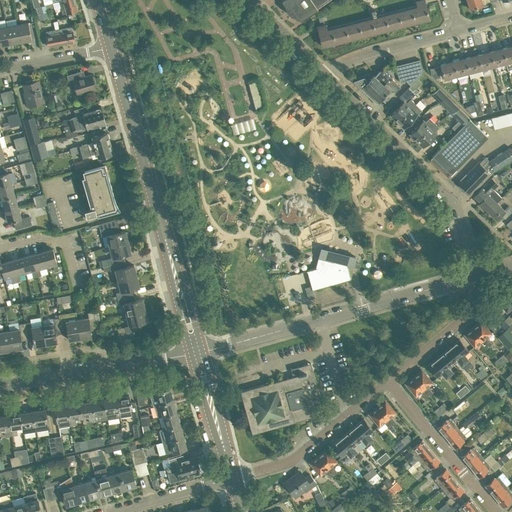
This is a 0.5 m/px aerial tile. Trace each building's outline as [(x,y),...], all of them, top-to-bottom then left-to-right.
[(73,0),(65,0),(58,2),(62,15),(77,11),(73,0)] [(281,0),(282,0),(287,9),(286,10),(291,16),(292,15),(301,20),(317,9),(317,8),(329,0),(281,0)] [(319,26),(317,27),(322,46),(416,22),(429,18),(426,5),(424,0),(422,0),(417,1),(416,2),(417,7),(328,30),(326,24),(325,25),(324,21),(318,22),(319,26)] [(466,0),(470,10),(483,5),(481,0),(489,0),(490,2),(497,1),(496,0),(466,0)] [(38,12),(44,11),(43,6),(50,5),(49,1),(36,3),(38,12)] [(28,23),(17,25),(20,42),(32,40),(28,23)] [(17,25),(6,27),(10,44),(20,42),(17,25)] [(64,32),(59,33),(61,44),(74,42),(71,26),(63,27),(64,32)] [(0,45),(10,44),(6,27),(0,28),(0,45)] [(61,44),(59,33),(54,34),(53,29),(45,31),(48,47),(61,44)] [(511,45),(502,48),(506,63),(511,61),(511,45)] [(502,48),(490,51),(494,66),(506,63),(502,48)] [(494,66),(490,51),(478,55),(481,69),(494,66)] [(481,69),(478,55),(465,58),(469,72),(481,69)] [(469,72),(465,58),(453,61),(456,76),(469,72)] [(410,86),(423,73),(420,60),(395,66),(399,82),(405,81),(410,86)] [(456,76),(453,61),(440,64),(444,79),(456,76)] [(431,75),(435,79),(440,77),(437,67),(430,69),(431,75)] [(373,96),(391,78),(383,69),(379,71),(374,76),(373,75),(372,76),(368,72),(354,77),(355,79),(352,80),(361,88),(360,88),(366,94),(368,95),(370,93),(373,96)] [(84,77),(83,71),(67,76),(70,86),(74,85),(77,95),(95,89),(91,75),(84,77)] [(391,78),(373,96),(372,98),(377,103),(378,101),(383,96),(387,100),(400,87),(391,78)] [(27,107),(44,102),(38,81),(23,85),(26,98),(25,99),(27,107)] [(255,81),(249,83),(256,110),(263,109),(255,81)] [(397,122),(415,103),(410,99),(417,92),(410,85),(399,97),(403,101),(390,115),(397,122)] [(440,103),(450,99),(438,88),(430,93),(440,103)] [(2,99),(13,95),(11,90),(0,93),(2,99)] [(15,101),(13,95),(2,99),(3,104),(15,101)] [(460,109),(450,99),(440,103),(450,113),(460,109)] [(476,101),(473,102),(475,109),(481,107),(479,101),(476,101)] [(415,103),(397,122),(398,123),(397,125),(400,128),(402,127),(404,129),(417,115),(420,118),(424,113),(415,103)] [(64,127),(102,116),(100,107),(85,111),(84,108),(73,111),(75,117),(66,119),(62,120),(64,127)] [(483,114),(481,107),(475,109),(477,116),(483,114)] [(460,109),(450,113),(462,126),(469,119),(470,118),(460,109)] [(8,122),(19,118),(18,113),(7,116),(8,122)] [(511,125),(508,114),(502,115),(505,127),(511,125)] [(502,115),(496,117),(499,128),(505,127),(502,115)] [(102,116),(64,127),(63,127),(65,133),(66,138),(77,136),(75,130),(81,128),(81,129),(87,127),(87,129),(105,124),(102,116)] [(23,119),(29,144),(39,141),(33,117),(23,119)] [(499,128),(496,117),(490,118),(493,130),(499,128)] [(21,124),(19,118),(8,122),(10,127),(21,124)] [(416,141),(434,122),(429,118),(424,122),(423,120),(409,134),(411,135),(410,138),(413,140),(415,140),(416,141)] [(469,119),(462,126),(432,156),(451,175),(487,137),(469,119)] [(434,122),(416,141),(423,147),(436,134),(434,132),(439,127),(434,122)] [(78,153),(109,143),(108,139),(109,137),(108,134),(106,134),(106,133),(92,137),(94,142),(88,144),(88,143),(70,148),(71,154),(78,153)] [(13,139),(15,145),(26,142),(24,136),(13,139)] [(47,156),(43,141),(29,144),(34,160),(47,156)] [(15,145),(17,151),(28,148),(26,142),(15,145)] [(112,152),(113,151),(112,149),(110,148),(109,143),(78,153),(80,159),(91,155),(97,153),(98,157),(112,153),(112,152)] [(490,163),(495,170),(511,158),(511,151),(509,147),(489,160),(490,163)] [(30,158),(29,151),(16,154),(18,161),(30,158)] [(84,160),(73,164),(75,169),(86,166),(84,160)] [(495,170),(490,163),(485,169),(478,162),(459,183),(471,194),(495,170)] [(88,185),(109,179),(107,172),(103,172),(102,166),(84,171),(83,171),(88,185)] [(496,174),(501,179),(511,171),(507,167),(496,174)] [(25,180),(36,177),(34,171),(23,174),(25,180)] [(0,186),(11,184),(8,172),(0,174),(0,186)] [(37,183),(36,177),(25,180),(26,186),(37,183)] [(109,180),(109,179),(88,185),(91,198),(113,193),(110,185),(107,186),(106,181),(109,180)] [(491,179),(477,193),(474,196),(480,202),(479,203),(487,211),(496,203),(497,203),(502,198),(493,190),(498,185),(491,179)] [(14,195),(11,184),(0,186),(0,194),(1,199),(14,195)] [(501,193),(510,203),(511,200),(511,190),(509,187),(501,193)] [(113,193),(91,198),(94,207),(84,210),(87,220),(101,216),(101,215),(97,216),(96,212),(119,206),(118,205),(116,206),(114,198),(111,199),(110,194),(113,193)] [(34,202),(45,199),(44,194),(33,197),(34,202)] [(14,195),(1,199),(5,211),(18,207),(14,195)] [(47,205),(45,199),(34,202),(36,208),(47,205)] [(503,210),(497,203),(496,203),(487,211),(496,219),(500,215),(504,219),(511,210),(511,209),(508,205),(503,210)] [(21,218),(18,207),(5,211),(8,223),(12,221),(15,229),(31,224),(29,216),(21,218)] [(110,247),(128,242),(126,237),(130,236),(129,231),(125,232),(125,231),(118,233),(117,227),(119,227),(117,219),(98,223),(102,237),(104,248),(110,247)] [(280,235),(268,237),(270,248),(282,246),(280,235)] [(128,242),(110,247),(112,258),(102,260),(103,266),(122,262),(121,256),(130,253),(128,242)] [(356,257),(332,251),(321,248),(316,268),(307,271),(311,286),(305,288),(308,300),(315,298),(313,290),(351,279),(347,266),(353,267),(356,257)] [(42,252),(46,268),(53,266),(54,272),(58,271),(57,265),(53,249),(42,252)] [(46,268),(42,252),(32,255),(38,276),(41,275),(40,270),(46,268)] [(38,276),(32,255),(21,258),(26,273),(32,272),(34,277),(38,276)] [(21,258),(11,261),(17,282),(21,281),(19,275),(26,273),(21,258)] [(11,261),(1,263),(5,279),(11,277),(13,283),(17,282),(11,261)] [(122,262),(103,266),(105,272),(110,271),(115,270),(118,281),(136,276),(133,265),(124,267),(122,262)] [(136,276),(118,281),(121,292),(116,293),(117,299),(131,295),(129,290),(139,287),(136,276)] [(131,295),(117,299),(119,305),(124,304),(126,314),(145,310),(142,299),(132,301),(131,295)] [(509,315),(504,320),(509,325),(511,322),(511,296),(501,305),(507,311),(511,307),(511,308),(511,316),(511,317),(509,315)] [(145,310),(126,314),(129,325),(124,327),(126,333),(139,329),(138,324),(147,321),(145,310)] [(88,318),(77,320),(80,338),(91,336),(90,326),(96,325),(93,312),(87,313),(88,318)] [(80,338),(77,320),(76,314),(59,317),(61,331),(67,330),(69,340),(80,338)] [(54,323),(42,325),(45,344),(57,342),(55,332),(61,331),(59,317),(53,318),(54,323)] [(500,326),(505,331),(507,328),(509,325),(504,321),(500,326)] [(30,322),(24,323),(27,337),(33,336),(34,346),(45,344),(42,325),(31,327),(30,322)] [(473,328),(488,346),(491,344),(485,337),(490,333),(480,322),(473,328)] [(27,337),(24,323),(18,324),(19,329),(8,331),(11,349),(22,348),(21,338),(27,337)] [(488,346),(473,328),(465,334),(474,346),(479,342),(484,349),(488,346)] [(511,344),(511,333),(507,328),(497,337),(507,349),(511,344)] [(0,351),(11,349),(8,331),(0,332),(0,351)] [(459,339),(451,346),(465,363),(469,360),(468,359),(464,354),(469,350),(459,339)] [(451,346),(443,352),(453,364),(457,360),(461,365),(460,365),(461,366),(465,363),(451,346)] [(453,364),(443,352),(435,359),(449,375),(452,372),(448,367),(453,364)] [(498,358),(502,363),(507,360),(503,354),(498,358)] [(502,363),(498,358),(493,362),(497,367),(502,363)] [(449,375),(435,359),(427,366),(437,377),(441,373),(445,378),(449,375)] [(469,360),(465,363),(466,364),(469,368),(473,365),(470,361),(469,360)] [(465,363),(461,366),(462,367),(466,372),(469,368),(466,364),(465,363)] [(483,369),(476,374),(480,379),(489,372),(485,368),(483,370),(483,369)] [(250,427),(252,433),(258,432),(271,428),(275,427),(280,429),(282,425),(318,415),(324,413),(312,369),(311,369),(312,371),(270,383),(266,381),(264,384),(240,391),(250,427)] [(414,377),(427,393),(430,390),(427,386),(431,382),(421,371),(414,377)] [(502,376),(510,384),(511,382),(511,374),(508,371),(502,376)] [(427,393),(414,377),(406,383),(416,395),(420,391),(423,396),(427,393)] [(465,385),(460,389),(464,394),(469,390),(465,385)] [(154,405),(172,400),(169,388),(153,393),(151,403),(152,406),(154,405)] [(464,394),(460,389),(455,393),(460,398),(464,394)] [(136,393),(138,406),(145,405),(143,392),(136,393)] [(128,395),(116,397),(119,418),(132,416),(128,395)] [(119,418),(116,397),(104,399),(107,420),(119,418)] [(107,420),(104,399),(91,401),(95,422),(107,420)] [(176,412),(172,400),(154,405),(157,417),(162,416),(176,412)] [(91,401),(79,403),(82,417),(88,416),(89,423),(95,422),(91,401)] [(385,401),(377,407),(390,423),(394,421),(390,416),(394,412),(385,401)] [(82,417),(79,403),(67,405),(71,426),(76,425),(75,418),(82,417)] [(438,407),(443,412),(447,408),(443,403),(438,407)] [(71,426),(67,405),(55,407),(58,428),(71,426)] [(390,423),(377,407),(370,413),(379,425),(383,422),(387,426),(390,423)] [(443,412),(438,407),(434,411),(438,416),(443,412)] [(32,411),(35,432),(48,429),(44,409),(32,411)] [(35,432),(32,411),(20,413),(22,427),(23,434),(35,432)] [(179,424),(176,412),(162,416),(166,428),(179,424)] [(22,427),(20,413),(7,415),(11,436),(17,435),(16,428),(22,427)] [(7,415),(0,415),(0,430),(4,430),(5,437),(11,436),(7,415)] [(470,418),(462,424),(466,430),(474,423),(478,420),(474,415),(470,418)] [(446,438),(454,431),(451,427),(455,424),(450,417),(438,427),(446,438)] [(150,424),(150,419),(141,421),(143,434),(151,432),(150,428),(149,429),(148,425),(150,424)] [(356,425),(369,441),(372,439),(368,434),(373,430),(364,419),(356,425)] [(140,436),(138,423),(132,425),(134,437),(140,436)] [(179,424),(166,428),(159,430),(162,441),(182,436),(179,424)] [(356,425),(348,432),(357,443),(361,440),(365,444),(369,441),(356,425)] [(476,438),(480,443),(494,432),(489,427),(476,438)] [(454,431),(446,438),(455,448),(467,438),(461,431),(458,434),(454,431)] [(357,443),(348,432),(340,438),(353,454),(357,451),(353,447),(357,443)] [(402,438),(406,443),(411,440),(406,434),(402,438)] [(61,436),(54,437),(58,456),(64,455),(61,436)] [(186,448),(182,436),(162,441),(166,454),(173,452),(186,448)] [(58,456),(54,437),(48,438),(51,457),(58,456)] [(99,445),(97,437),(86,440),(88,448),(99,445)] [(142,438),(128,442),(129,446),(130,450),(134,465),(140,463),(136,449),(137,448),(136,443),(143,442),(142,438)] [(353,454),(340,438),(332,445),(341,456),(346,453),(350,457),(353,454)] [(406,443),(402,438),(391,447),(396,452),(406,443)] [(88,448),(86,440),(73,443),(75,451),(88,448)] [(414,465),(430,451),(422,440),(410,450),(415,456),(417,458),(411,462),(414,465)] [(128,442),(112,446),(113,451),(121,449),(121,447),(129,446),(128,442)] [(470,467),(479,459),(475,455),(479,452),(474,446),(462,456),(470,467)] [(142,447),(137,448),(136,449),(140,463),(146,461),(142,447)] [(318,456),(331,472),(335,470),(331,465),(335,462),(326,450),(318,456)] [(430,451),(414,465),(407,470),(409,472),(421,463),(422,464),(427,470),(439,461),(430,451)] [(385,452),(381,456),(385,461),(389,457),(385,452)] [(171,468),(166,469),(167,473),(196,465),(193,456),(185,459),(175,462),(176,465),(170,466),(171,468)] [(331,472),(318,456),(311,462),(320,474),(324,470),(328,475),(331,472)] [(385,461),(381,456),(376,460),(380,465),(385,461)] [(482,464),(479,459),(470,467),(478,477),(491,467),(486,461),(482,464)] [(406,462),(402,466),(406,470),(410,467),(406,462)] [(196,465),(167,473),(167,475),(169,482),(179,479),(198,473),(196,465)] [(372,467),(368,471),(372,476),(376,473),(372,467)] [(107,476),(102,477),(100,469),(94,471),(96,479),(101,496),(112,492),(107,476)] [(119,472),(124,489),(136,486),(131,469),(119,472)] [(446,486),(454,480),(446,469),(434,479),(439,486),(443,483),(446,486)] [(372,476),(368,471),(363,475),(367,480),(372,476)] [(119,472),(107,476),(112,492),(124,489),(119,472)] [(305,478),(300,472),(284,483),(294,495),(302,489),(304,492),(316,484),(310,475),(305,478)] [(494,496),(502,489),(499,485),(503,482),(498,475),(485,485),(494,496)] [(388,489),(393,485),(387,478),(383,482),(388,489)] [(96,479),(84,482),(89,499),(101,496),(96,479)] [(71,480),(54,485),(57,498),(63,497),(66,506),(78,502),(73,486),(71,480)] [(454,480),(446,486),(450,491),(446,494),(451,500),(463,490),(454,480)] [(89,499),(84,482),(73,486),(78,502),(89,499)] [(57,498),(54,485),(48,487),(52,500),(57,498)] [(355,491),(350,486),(346,490),(350,495),(355,491)] [(52,500),(48,487),(42,489),(46,501),(52,500)] [(502,489),(494,496),(502,506),(511,498),(511,492),(509,489),(505,492),(502,489)] [(350,495),(346,490),(341,493),(345,498),(350,495)] [(320,492),(314,495),(320,508),(326,504),(320,492)] [(23,496),(25,502),(27,511),(40,511),(35,493),(23,496)] [(14,511),(13,506),(11,498),(0,501),(0,507),(1,509),(1,511),(14,511)] [(467,511),(474,511),(478,509),(470,498),(458,508),(460,511),(466,511),(467,511)] [(332,499),(326,503),(329,508),(335,505),(332,499)] [(27,511),(25,502),(13,506),(14,511),(27,511)] [(340,511),(344,509),(340,503),(330,511),(340,511)]
